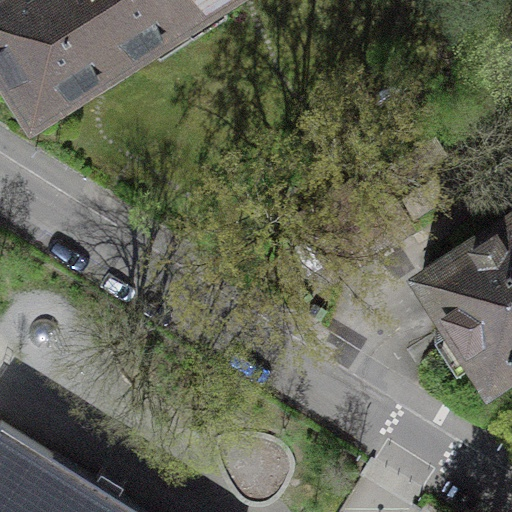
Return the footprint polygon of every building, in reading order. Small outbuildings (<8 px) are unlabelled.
[(52,97),(183,13),(174,0),(0,0),(0,55),(8,67),(26,55),(52,97)] [(174,0),(183,13),(203,0),(174,0)] [(374,170),(298,218),(316,246),(333,274),(410,225),(374,170)] [(511,212),(422,270),(484,368),(511,350),(511,212)] [(141,511),(112,494),(0,424),(0,511),(141,511)]
